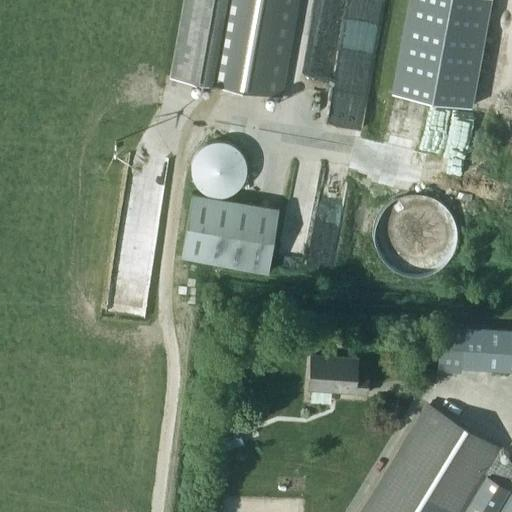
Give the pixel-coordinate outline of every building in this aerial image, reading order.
[(186,0),(173,77),(282,97),(299,0),(186,0)] [(352,0),(329,0),(328,21),(350,23),(352,0)] [(408,0),(392,92),(473,107),(491,0),(408,0)] [(415,107),(415,123),(454,123),(454,108),(415,107)] [(405,222),(383,244),(419,281),(468,234),(421,185),(394,211),(405,222)] [(279,207),(193,192),(181,255),(268,270),(279,207)] [(293,203),(288,260),(334,264),(335,256),(318,254),(322,206),(293,203)] [(511,369),(511,329),(465,326),(462,366),(511,369)] [(358,359),(312,356),(309,388),(368,392),(369,376),(357,375),(358,359)] [(511,511),(511,461),(497,453),(501,447),(430,405),(364,511),(460,511),(485,472),(511,488),(511,489),(497,511),(511,511)] [(245,443),(237,424),(217,432),(224,451),(245,443)] [(487,474),(464,511),(495,511),(510,488),(487,474)]
